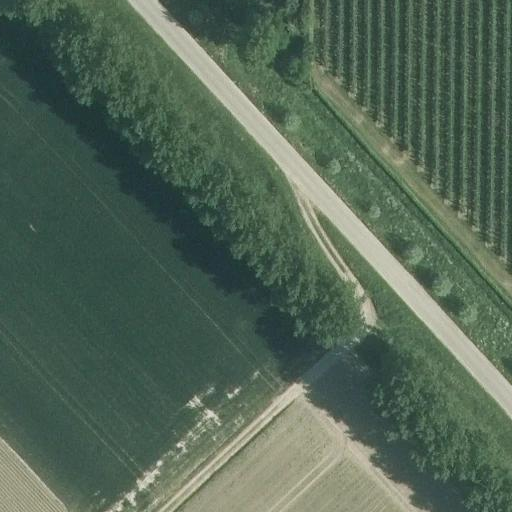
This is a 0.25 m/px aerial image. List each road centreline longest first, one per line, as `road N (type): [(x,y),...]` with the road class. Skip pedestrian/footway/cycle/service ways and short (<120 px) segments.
road 1 (unclassified): [(511,404),(147,0)]
road 2 (track): [(319,190),(312,209),(343,326),(331,350),(161,511)]
